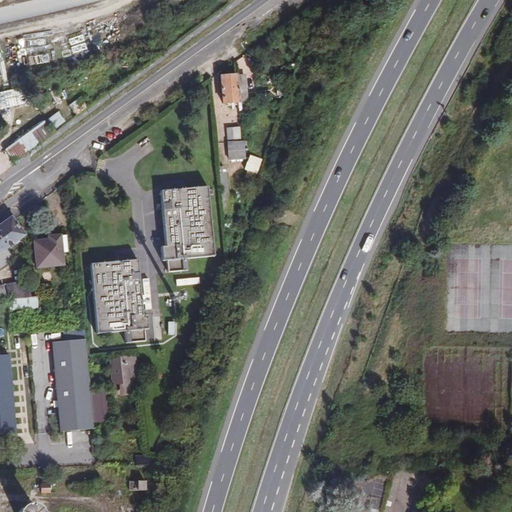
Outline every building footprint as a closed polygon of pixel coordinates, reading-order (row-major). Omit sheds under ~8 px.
[(240,101),(237,71),(227,72),(228,102),(240,101)] [(26,88),(0,93),(0,109),(30,103),(26,88)] [(0,153),(10,168),(51,138),(41,124),(0,152),(0,153)] [(226,143),(243,142),(242,128),(225,129),(226,143)] [(249,155),(245,169),(256,172),(260,158),(249,155)] [(209,185),(163,190),(168,244),(163,245),(165,260),(215,255),(209,185)] [(28,233),(13,214),(0,224),(0,267),(15,257),(8,247),(28,233)] [(38,240),(39,262),(39,266),(65,264),(65,251),(64,242),(64,234),(53,235),(53,239),(38,240)] [(128,261),(135,330),(153,328),(152,315),(147,315),(142,260),(128,261)] [(98,333),(135,330),(128,261),(92,265),(98,333)] [(9,286),(10,298),(25,296),(32,296),(31,281),(13,283),(9,283),(9,286)] [(40,307),(39,300),(39,295),(32,296),(25,296),(26,308),(30,307),(40,307)] [(11,309),(26,308),(25,296),(10,298),(11,309)] [(63,330),(64,338),(86,336),(85,328),(63,330)] [(60,432),(93,429),(86,342),(54,345),(60,432)] [(137,394),(136,355),(110,355),(110,384),(119,384),(120,394),(137,394)] [(0,357),(0,436),(14,435),(9,356),(0,357)] [(41,487),(65,487),(65,480),(51,480),(51,478),(41,478),(41,487)] [(131,494),(146,493),(146,485),(130,486),(131,494)] [(31,502),(27,499),(23,499),(19,499),(14,503),(11,506),(10,511),(9,511),(35,511),(36,510),(34,506),(31,502)]
